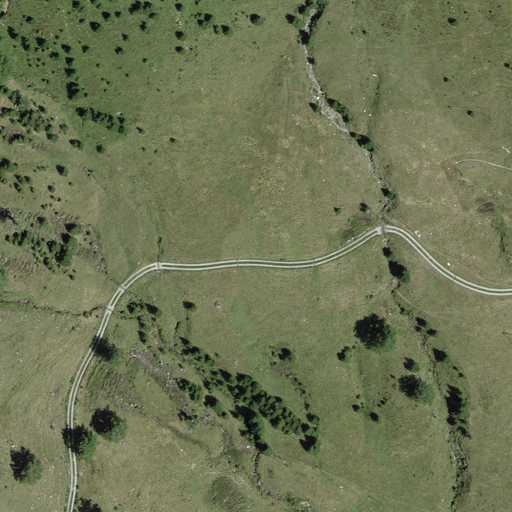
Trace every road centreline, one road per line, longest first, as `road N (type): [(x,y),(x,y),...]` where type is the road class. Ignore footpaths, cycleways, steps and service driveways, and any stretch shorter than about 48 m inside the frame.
road 1 (track): [(161,265),(319,261),(392,228),(465,284),(511,291)]
road 2 (track): [(161,265),(141,270),(119,291),(79,376),(70,405),(69,511)]
